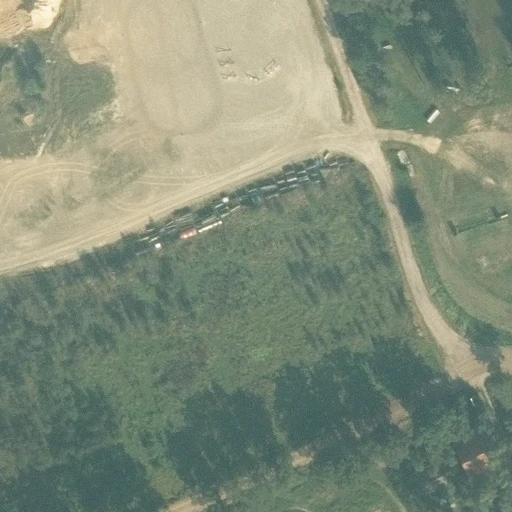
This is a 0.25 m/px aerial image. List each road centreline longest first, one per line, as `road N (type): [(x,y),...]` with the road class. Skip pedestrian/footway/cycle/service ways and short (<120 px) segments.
road 1 (track): [(0,289),(309,159),(365,125)]
road 2 (unclassified): [(180,511),(511,366)]
